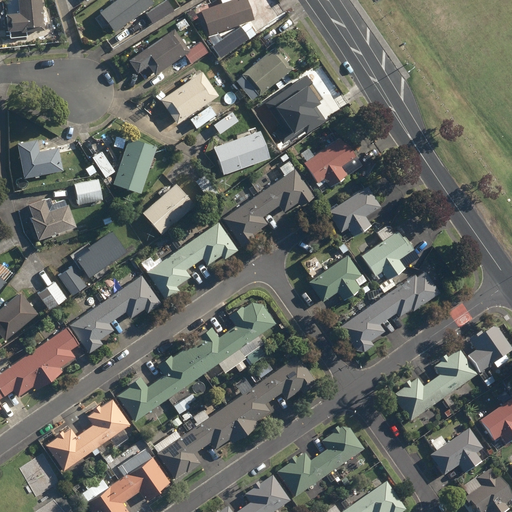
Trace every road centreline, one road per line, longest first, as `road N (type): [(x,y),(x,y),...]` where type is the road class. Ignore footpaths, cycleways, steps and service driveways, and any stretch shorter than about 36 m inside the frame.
road 1 (residential): [(354,387),(265,261),(0,444)]
road 2 (tertiary): [(510,278),(323,0)]
road 3 (residential): [(354,387),(175,511)]
road 4 (residential): [(510,278),(354,387)]
road 5 (residential): [(438,511),(354,387)]
